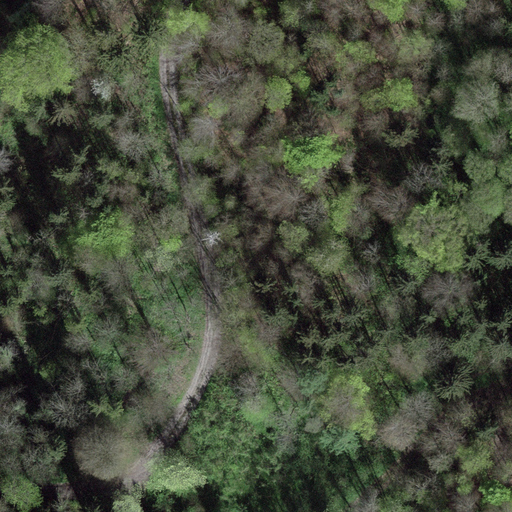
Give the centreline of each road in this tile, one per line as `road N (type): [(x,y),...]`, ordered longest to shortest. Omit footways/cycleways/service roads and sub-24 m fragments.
road 1 (track): [(0,483),(62,490),(128,474),(187,410),(203,371),(212,325),(208,277),(170,91),(168,49),(181,0)]
road 2 (track): [(511,379),(451,410),(425,446),(351,511)]
